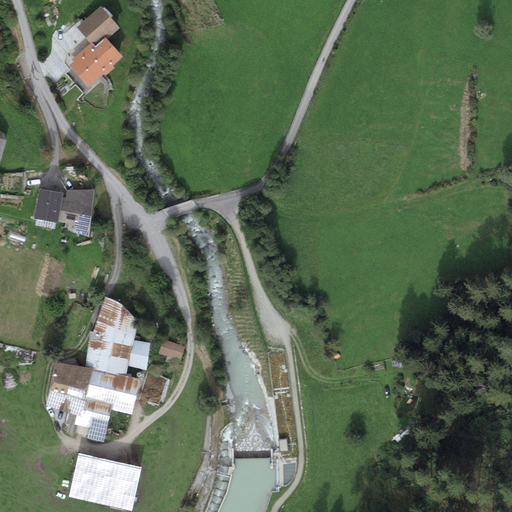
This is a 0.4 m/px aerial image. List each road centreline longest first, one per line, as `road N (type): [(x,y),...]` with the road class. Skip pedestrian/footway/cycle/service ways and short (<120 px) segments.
road 1 (residential): [(14,0),(58,118),(142,221),(176,278),(192,336),(185,377),(162,412),(118,445),(78,445)]
road 2 (track): [(267,353),(326,381),(408,365),(446,373),(511,345)]
road 3 (track): [(352,0),(275,168),(257,187),(218,198)]
road 4 (track): [(218,198),(245,259),(267,353)]
road 5 (track): [(71,351),(51,360),(43,398),(66,442),(78,445)]
